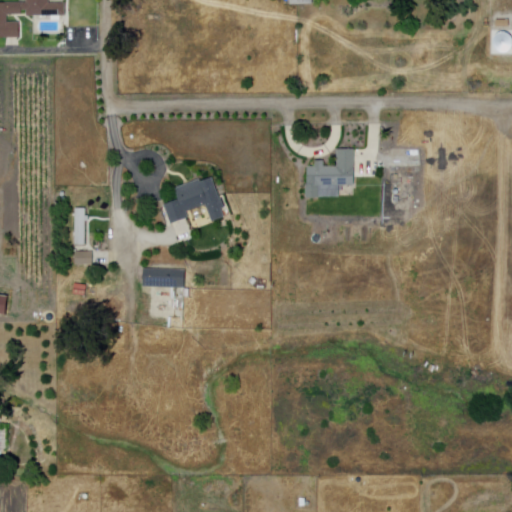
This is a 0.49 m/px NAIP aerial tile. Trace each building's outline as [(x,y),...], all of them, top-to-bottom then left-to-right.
[(48,0),(49,4),(65,4),(65,16),(8,16),(8,23),(19,24),(19,40),(0,40),(0,2),(26,2),(25,0),(48,0)] [(355,150),(355,186),(320,186),(320,199),(307,199),(307,167),(316,167),(316,161),(324,161),(324,167),(338,167),(338,150),(355,150)] [(212,178),(220,200),(226,198),(229,207),(222,210),(225,218),(212,223),(206,206),(187,213),(189,218),(171,225),(164,206),(179,200),(175,189),(200,180),(201,182),(212,178)] [(89,252),(69,252),(69,235),(64,235),(64,227),(69,227),(69,212),(83,212),(83,217),(89,217),(89,252)] [(89,268),(71,268),(71,255),(89,255),(89,268)] [(153,288),(148,287),(148,284),(144,283),(145,270),(186,271),(185,285),(153,284),(153,288)]
